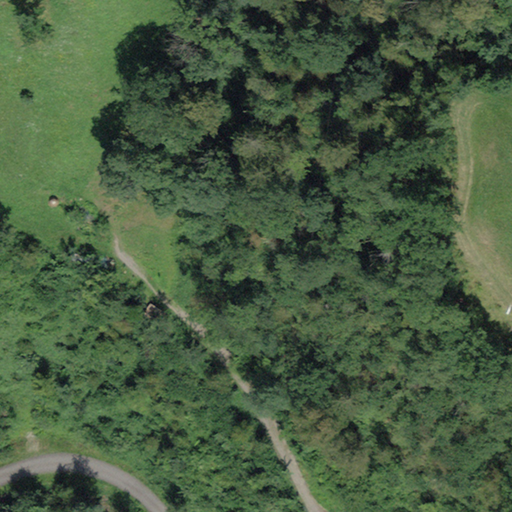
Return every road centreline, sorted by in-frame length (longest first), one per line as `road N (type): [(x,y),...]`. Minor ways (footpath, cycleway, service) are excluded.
road 1 (track): [(511,98),(463,100),(459,117),(463,237),(511,301)]
road 2 (unclassified): [(0,478),(57,462),(96,466),(131,483),(156,511)]
